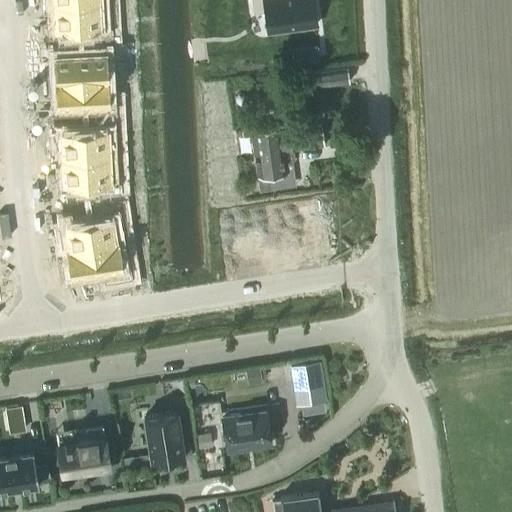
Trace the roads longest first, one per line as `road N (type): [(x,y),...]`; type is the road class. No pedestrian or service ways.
road 1 (residential): [(0,385),(339,333),(392,334)]
road 2 (residential): [(22,313),(388,264)]
road 3 (residential): [(22,313),(4,0)]
road 4 (unclassified): [(388,264),(373,0)]
road 5 (residential): [(49,511),(249,480)]
road 6 (unclassified): [(249,480),(346,423),(383,377)]
road 7 (unclassified): [(430,511),(414,405),(383,377)]
